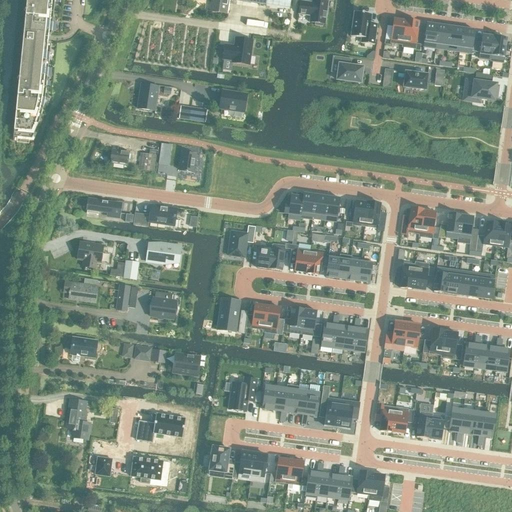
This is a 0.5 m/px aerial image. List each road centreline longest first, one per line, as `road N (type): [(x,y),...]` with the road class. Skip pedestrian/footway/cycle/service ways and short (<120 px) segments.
road 1 (residential): [(49,178),(251,210),(291,183),(397,197)]
road 2 (tertiary): [(18,511),(12,434),(24,256),(49,178)]
road 3 (residential): [(384,289),(245,269),(242,294),(381,316)]
road 4 (residential): [(363,440),(232,421),(229,444),(360,462)]
road 5 (tertiary): [(49,178),(125,0)]
road 6 (residential): [(360,462),(511,483)]
road 7 (residential): [(511,462),(363,440)]
road 8 (residential): [(381,316),(511,334)]
road 9 (residential): [(382,12),(511,32)]
road 10 (residential): [(511,307),(384,289)]
road 11 (residential): [(381,316),(363,440)]
